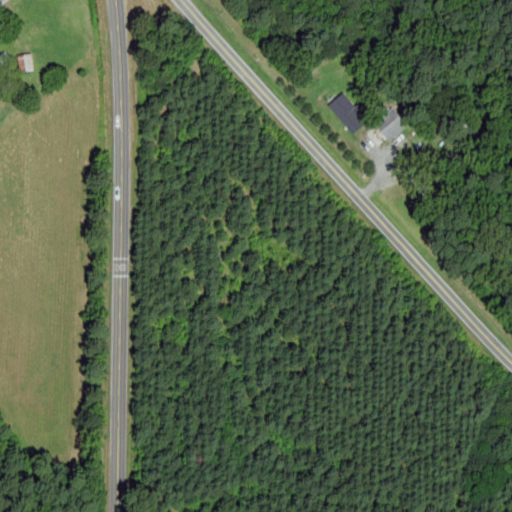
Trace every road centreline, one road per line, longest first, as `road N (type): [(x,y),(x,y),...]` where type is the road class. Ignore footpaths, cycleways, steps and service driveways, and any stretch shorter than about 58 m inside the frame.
road 1 (tertiary): [(117,511),(116,0)]
road 2 (residential): [(182,0),(511,361)]
